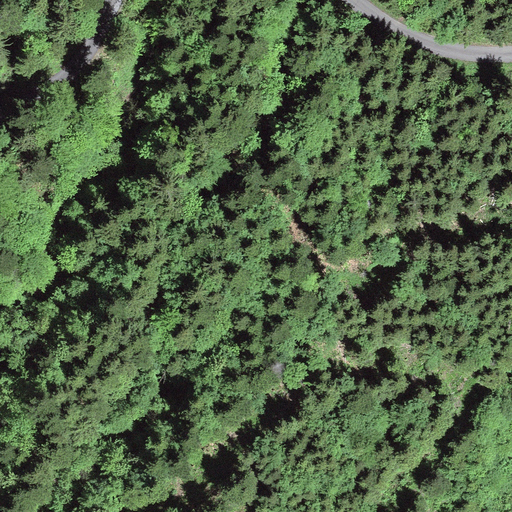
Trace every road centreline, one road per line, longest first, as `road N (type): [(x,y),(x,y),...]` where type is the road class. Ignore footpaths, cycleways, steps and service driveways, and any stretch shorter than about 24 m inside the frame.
road 1 (track): [(347,0),(424,45),(511,60)]
road 2 (track): [(0,118),(83,65),(119,0)]
